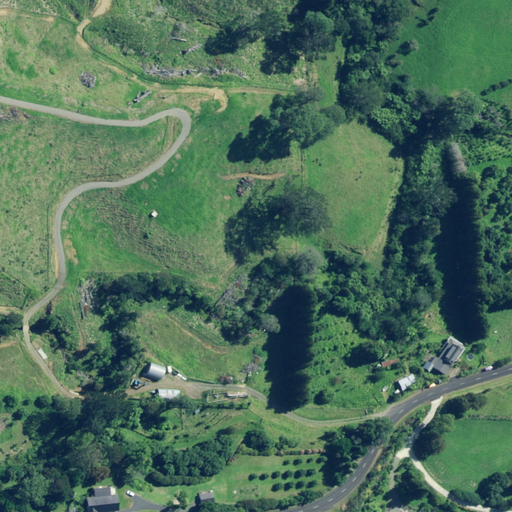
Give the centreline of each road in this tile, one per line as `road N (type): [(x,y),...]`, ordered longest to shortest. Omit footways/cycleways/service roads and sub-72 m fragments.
road 1 (track): [(0,101),(154,117),(182,133),(143,189),(90,178),(65,203),(65,283),(32,319),(63,396),(246,377),(307,421),(376,417)]
road 2 (unclassified): [(511,369),(412,403),(348,486),(304,511)]
